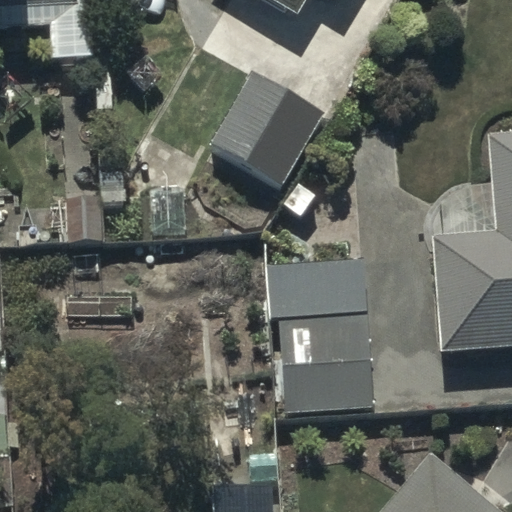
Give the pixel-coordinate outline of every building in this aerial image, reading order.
[(0,0),(0,25),(47,23),(48,60),(91,57),(89,0),(0,0)] [(195,0),(152,0),(144,16),(200,48),(219,14),(195,0)] [(277,0),(296,11),(301,0),(277,0)] [(254,75),(209,146),(227,158),(215,177),(259,204),(271,184),(281,190),(326,119),(254,75)] [(511,361),(511,148),(490,150),(497,248),(439,252),(447,366),(511,361)] [(283,409),(371,404),(363,259),(276,264),(283,409)] [(259,486),(257,433),(206,435),(208,480),(213,480),(213,511),(275,511),(274,485),(259,486)] [(504,511),(432,449),(375,511),(504,511)]
